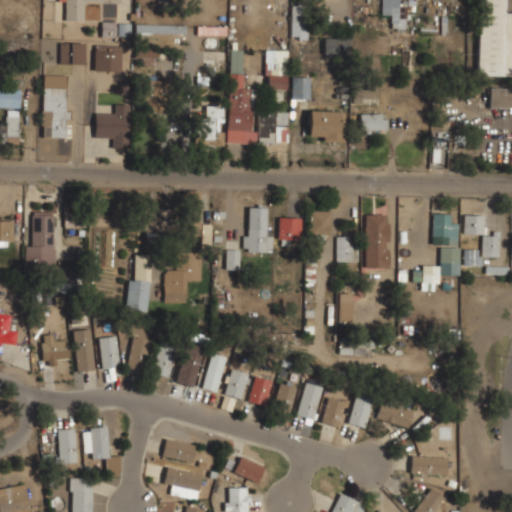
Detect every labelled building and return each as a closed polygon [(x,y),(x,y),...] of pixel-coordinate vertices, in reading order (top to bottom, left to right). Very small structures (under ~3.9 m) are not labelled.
[(65,20),(83,20),(83,1),(102,1),(102,0),(58,0),(58,1),(65,1),(65,20)] [(391,28),(408,28),(409,5),(400,5),(400,0),(381,0),(381,17),(391,17),(391,28)] [(511,12),(504,12),(504,0),(477,0),(476,75),(511,75),(511,12)] [(308,4),(290,4),(290,39),(308,39),(308,4)] [(101,38),(115,37),(115,22),(101,22),(101,38)] [(116,36),(130,37),(130,24),(117,23),(116,36)] [(185,24),(135,24),(135,33),(185,33),(185,24)] [(226,36),(226,27),(196,26),(196,35),(226,36)] [(342,54),(342,37),(322,37),(322,54),(342,54)] [(84,43),(60,43),(60,60),(65,60),(66,48),(68,48),(68,63),(84,64),(84,43)] [(93,70),(121,70),(121,46),(93,46),(93,70)] [(227,143),(288,143),(288,111),(254,110),(254,87),(242,87),(242,49),(228,49),(227,143)] [(154,62),(154,50),(135,50),(135,62),(154,62)] [(286,50),(264,50),(264,89),(286,89),(286,50)] [(40,137),(65,137),(66,74),(41,74),(40,137)] [(309,98),(309,77),(290,77),(290,98),(309,98)] [(145,99),(158,99),(157,81),(144,81),(145,99)] [(376,84),(353,84),(353,97),(376,97),(376,84)] [(511,87),(489,87),(489,108),(511,108),(511,87)] [(0,107),(19,107),(19,89),(0,88),(0,107)] [(94,137),(111,137),(111,147),(127,148),(127,105),(115,105),(115,113),(94,113),(94,137)] [(222,144),(222,105),(204,105),(204,118),(194,118),(194,144),(222,144)] [(306,141),(342,141),(342,110),(306,110),(306,141)] [(0,121),(0,143),(18,144),(18,111),(5,111),(5,121),(0,121)] [(359,132),(386,132),(386,113),(359,113),(359,132)] [(199,236),(200,202),(187,202),(185,235),(199,236)] [(82,227),(82,206),(63,206),(63,227),(82,227)] [(268,252),(268,206),(243,206),(243,252),(268,252)] [(308,235),(328,235),(328,209),(308,209),(308,235)] [(53,212),(31,212),(31,242),(24,242),(24,268),(53,268),(53,212)] [(457,223),(449,223),(449,213),(432,213),(431,236),(447,237),(447,243),(457,243),(457,223)] [(387,214),(364,214),(364,268),(387,268),(387,214)] [(497,256),(498,235),(483,235),(484,215),(463,214),(463,233),(481,234),(481,249),(462,249),(462,265),(480,265),(480,256),(497,256)] [(300,240),(300,217),(277,217),(277,240),(300,240)] [(0,246),(10,246),(10,219),(0,219),(0,246)] [(210,234),(210,224),(200,224),(200,234),(210,234)] [(336,261),(357,261),(357,236),(336,236),(336,261)] [(458,247),(438,247),(438,262),(458,262),(458,247)] [(238,270),(238,249),(224,249),(224,270),(238,270)] [(151,255),(130,253),(127,309),(148,310),(151,255)] [(438,265),(420,265),(421,283),(439,283),(438,265)] [(185,302),(185,270),(163,270),(163,302),(185,302)] [(72,272),(59,272),(59,286),(72,286),(72,272)] [(337,321),(350,321),(350,294),(337,294),(337,321)] [(0,344),(15,344),(15,312),(0,312),(0,344)] [(92,329),(73,329),(73,370),(92,370),(92,329)] [(145,369),(148,337),(129,335),(126,368),(145,369)] [(99,367),(116,367),(116,336),(99,336),(99,367)] [(41,359),(67,358),(67,340),(41,340),(41,359)] [(177,345),(160,340),(150,372),(167,377),(177,345)] [(372,340),(339,340),(339,354),(372,354),(372,340)] [(204,346),(185,342),(175,382),(193,387),(204,346)] [(226,356),(211,352),(201,388),(216,392),(226,356)] [(223,394),(241,399),(248,371),(231,366),(223,394)] [(245,400),(262,406),(272,378),(255,372),(245,400)] [(297,386),(280,379),(271,406),(288,412),(297,386)] [(322,384),(304,379),(295,414),(313,419),(322,384)] [(345,421),(362,427),(373,401),(356,394),(345,421)] [(319,422),(337,427),(345,401),(327,396),(319,422)] [(412,409),(381,399),(375,417),(407,427),(412,409)] [(109,457),(106,425),(88,427),(91,459),(109,457)] [(56,462),(75,462),(75,427),(56,427),(56,462)] [(196,445),(164,438),(160,455),(192,462),(196,445)] [(233,470),(257,481),(264,467),(239,456),(233,470)] [(409,474),(446,474),(446,456),(409,456),(409,474)] [(161,492),(197,498),(201,474),(165,467),(161,492)] [(91,511),(92,477),(69,477),(68,511),(91,511)] [(0,487),(0,511),(30,511),(25,483),(0,487)] [(225,487),(225,511),(247,511),(247,487),(225,487)] [(412,511),(432,511),(443,496),(428,487),(412,511)]
